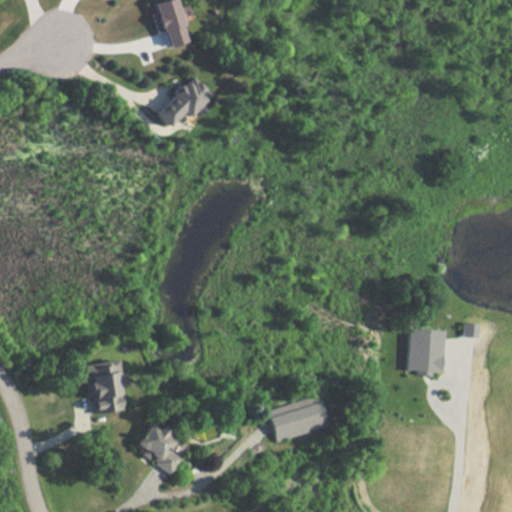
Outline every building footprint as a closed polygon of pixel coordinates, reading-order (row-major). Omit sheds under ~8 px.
[(171,0),(159,0),(150,3),(152,12),(148,14),(153,32),(160,30),(165,46),(183,41),(171,0)] [(207,93),(187,74),(151,113),(165,126),(179,111),(185,116),(191,109),(197,115),(204,108),(198,103),(207,93)] [(476,322),(461,322),(461,336),(475,337),(476,322)] [(404,369),(413,370),(413,374),(429,375),(429,371),(439,372),(441,329),(405,328),(404,369)] [(120,409),(116,385),(121,384),(117,358),(82,364),(90,413),(120,409)] [(265,409),(274,441),(325,426),(316,394),(265,409)] [(132,443),(141,449),(138,453),(168,474),(179,458),(169,451),(176,441),(148,421),(132,443)]
